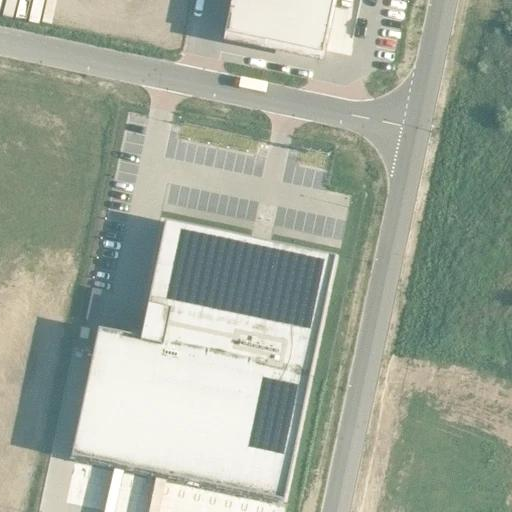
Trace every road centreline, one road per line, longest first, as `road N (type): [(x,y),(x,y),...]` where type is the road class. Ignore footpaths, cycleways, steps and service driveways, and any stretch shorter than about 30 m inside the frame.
road 1 (unclassified): [(0,39),(414,125)]
road 2 (unclassified): [(414,125),(332,511)]
road 3 (unclassified): [(440,0),(414,125)]
